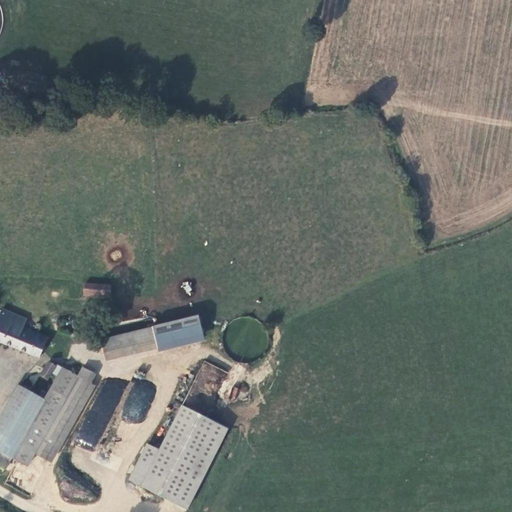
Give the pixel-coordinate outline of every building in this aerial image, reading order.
[(0,7),(0,57),(3,57),(9,51),(9,46),(5,42),(0,7)] [(85,295),(110,297),(111,286),(86,283),(85,295)] [(23,328),(26,320),(3,310),(0,317),(0,340),(39,359),(49,339),(23,328)] [(102,340),(105,353),(157,342),(154,328),(102,340)] [(203,360),(183,405),(206,415),(226,370),(203,360)] [(41,377),(49,382),(57,368),(49,363),(41,377)] [(91,382),(64,368),(51,390),(66,399),(77,406),(91,382)] [(32,391),(40,396),(43,391),(49,382),(41,377),(32,391)] [(106,379),(76,437),(95,447),(125,389),(106,379)] [(140,424),(152,386),(131,380),(120,417),(140,424)] [(0,417),(0,432),(24,392),(16,388),(0,417)] [(34,456),(66,399),(51,390),(49,394),(20,444),(0,433),(0,467),(6,471),(14,458),(28,467),(34,456)] [(0,433),(20,444),(49,394),(43,391),(40,396),(39,399),(24,390),(24,392),(0,432),(0,433)] [(66,399),(34,456),(45,464),(77,406),(66,399)] [(181,406),(160,450),(142,486),(188,508),(228,428),(181,406)] [(128,479),(142,486),(160,450),(146,443),(128,479)]
